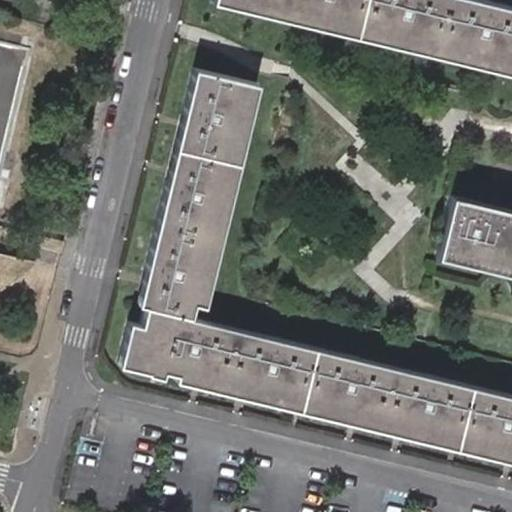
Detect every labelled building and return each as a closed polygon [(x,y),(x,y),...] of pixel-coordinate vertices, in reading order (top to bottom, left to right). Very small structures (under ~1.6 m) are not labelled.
[(511,0),(245,0),(511,66),(511,0)] [(139,290),(195,58),(188,56),(132,288),(139,290)] [(252,73),(195,58),(139,290),(141,291),(137,310),(124,307),(114,348),(140,354),(140,357),(140,359),(155,362),(157,353),(171,356),(511,441),(511,381),(187,302),(190,289),(201,292),(252,73)] [(432,236),(437,237),(450,184),(446,183),(432,236)] [(437,237),(511,256),(511,198),(450,184),(437,237)] [(63,241),(0,225),(0,236),(61,251),(63,241)] [(511,256),(437,237),(435,247),(511,266),(511,256)] [(511,450),(511,441),(171,356),(169,366),(511,450)]
